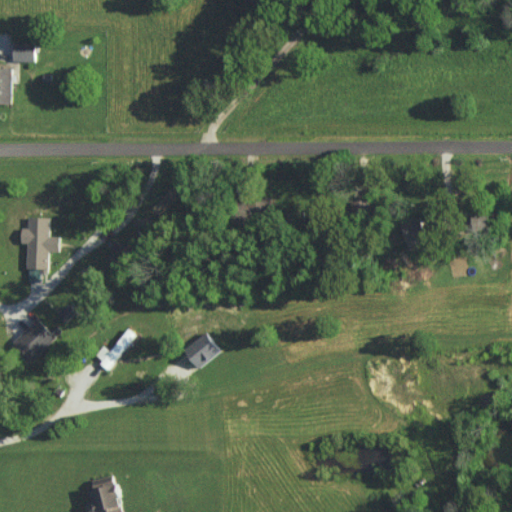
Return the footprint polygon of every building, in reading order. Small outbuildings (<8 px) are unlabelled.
[(36,61),(37,44),(15,43),(14,61),(36,61)] [(0,103),(13,104),(14,67),(0,66),(0,103)] [(52,217),(30,216),(29,227),(23,227),(23,243),(29,243),(28,267),(49,268),(50,251),(61,251),(61,236),(51,235),(52,217)] [(15,341),(33,361),(58,337),(39,317),(15,341)] [(111,368),(137,334),(129,327),(111,351),(106,347),(98,358),(111,368)] [(200,368),(223,351),(209,331),(186,348),(200,368)] [(93,479),(95,489),(87,490),(91,511),(124,511),(117,474),(93,479)]
